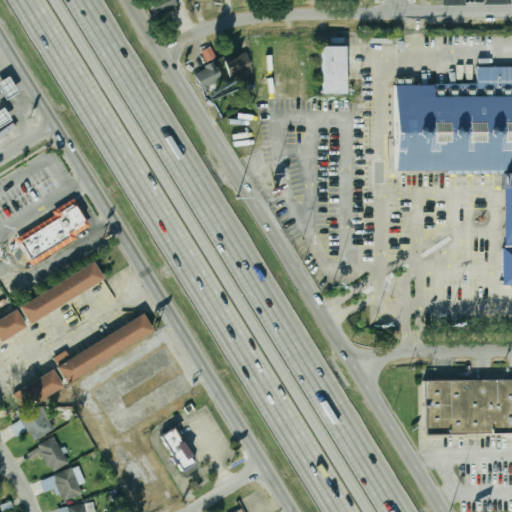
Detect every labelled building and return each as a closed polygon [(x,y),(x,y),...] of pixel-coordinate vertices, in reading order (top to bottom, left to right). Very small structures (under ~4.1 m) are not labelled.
[(148,0),(156,17),(178,6),(174,0),(148,0)] [(320,47),(344,47),(345,93),(321,94),(320,47)] [(251,74),(247,52),(225,55),(229,77),(251,74)] [(224,82),(216,63),(194,72),(201,91),(224,82)] [(395,169),(394,84),(477,83),(477,69),(511,68),(511,287),(503,287),(503,246),(502,173),(395,175),(395,169)] [(0,87),(6,99),(18,93),(9,76),(0,80),(0,87)] [(0,126),(11,121),(4,108),(0,110),(0,126)] [(74,199),(91,226),(75,236),(77,239),(32,267),(16,241),(55,216),(53,212),(74,199)] [(93,260),(103,280),(30,324),(18,306),(93,260)] [(0,318),(15,308),(26,325),(0,342),(0,318)] [(56,367),(141,313),(152,330),(67,385),(56,367)] [(19,388),(52,368),(64,388),(31,407),(19,388)] [(424,381),(511,379),(511,432),(424,433),(424,381)] [(54,430),(41,407),(9,425),(16,437),(28,430),(34,441),(54,430)] [(194,466),(177,428),(163,434),(180,473),(194,466)] [(68,463),(55,437),(27,452),(30,459),(41,454),(51,473),(68,463)] [(85,483),(78,465),(53,475),(63,501),(82,494),(79,485),(85,483)] [(56,509),(56,511),(95,511),(94,502),(56,509)]
